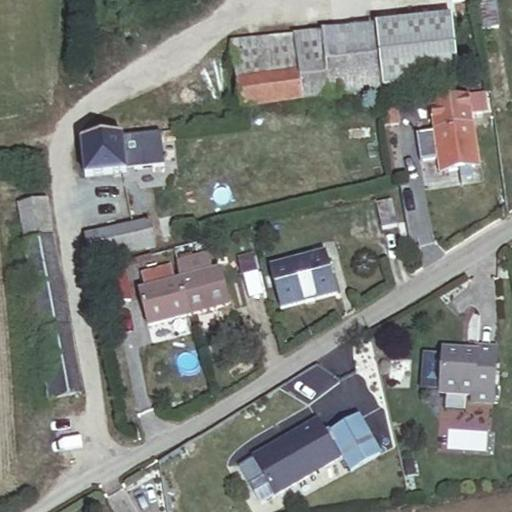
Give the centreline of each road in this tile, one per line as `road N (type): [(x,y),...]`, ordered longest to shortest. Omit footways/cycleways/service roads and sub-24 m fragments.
road 1 (track): [(246,0),(225,37),(195,58),(95,104),(69,136),(60,166),(110,473)]
road 2 (residential): [(42,511),(511,232)]
